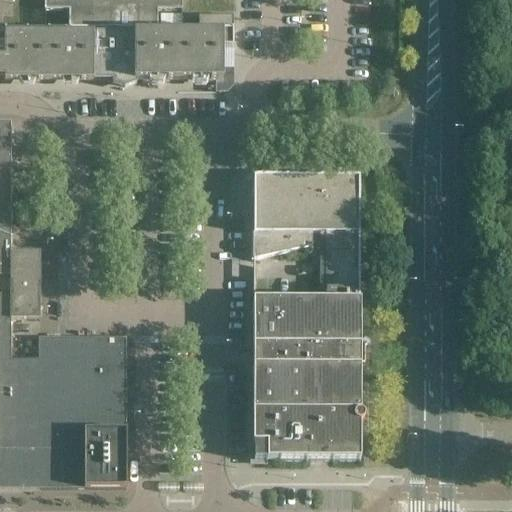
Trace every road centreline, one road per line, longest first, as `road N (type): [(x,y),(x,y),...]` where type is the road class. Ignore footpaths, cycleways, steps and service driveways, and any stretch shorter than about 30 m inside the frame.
road 1 (tertiary): [(419,132),(417,435)]
road 2 (tertiary): [(445,435),(445,132)]
road 3 (residential): [(61,129),(78,148),(82,323),(147,324)]
road 4 (residential): [(212,323),(218,155),(248,130)]
road 5 (residential): [(147,130),(147,324)]
road 6 (residential): [(218,511),(212,323)]
road 7 (residential): [(147,324),(145,511)]
road 8 (residential): [(419,132),(248,130)]
road 9 (tertiary): [(445,132),(442,0)]
road 10 (tertiary): [(420,0),(419,132)]
